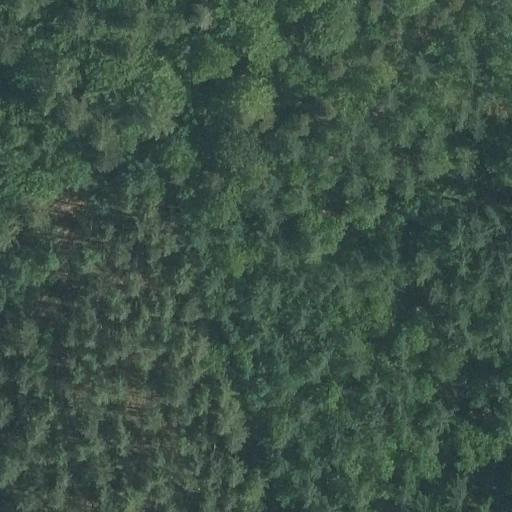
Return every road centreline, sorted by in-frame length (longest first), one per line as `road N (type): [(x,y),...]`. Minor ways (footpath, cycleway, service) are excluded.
road 1 (track): [(145,106),(296,511)]
road 2 (track): [(0,230),(304,0)]
road 3 (track): [(299,511),(511,431)]
